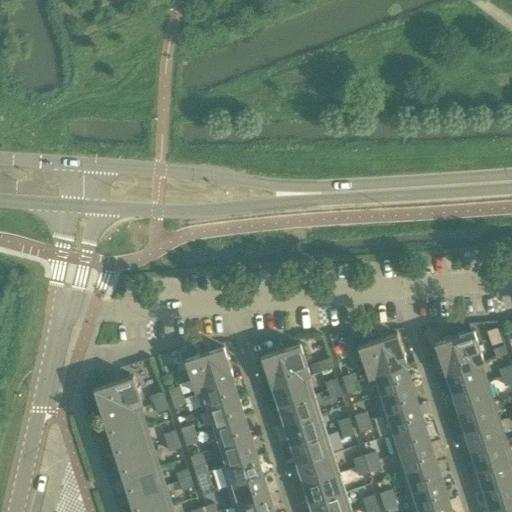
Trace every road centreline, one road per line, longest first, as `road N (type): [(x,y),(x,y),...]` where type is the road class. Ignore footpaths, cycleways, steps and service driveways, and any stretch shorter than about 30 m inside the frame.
road 1 (secondary): [(82,208),(245,208),(342,192)]
road 2 (secondary): [(342,192),(83,166)]
road 3 (residential): [(474,511),(404,293)]
road 4 (residential): [(295,511),(229,303)]
road 5 (residential): [(16,511),(63,312)]
road 6 (residential): [(229,303),(404,293)]
road 7 (secondary): [(511,180),(342,192)]
road 8 (residential): [(63,312),(229,303)]
